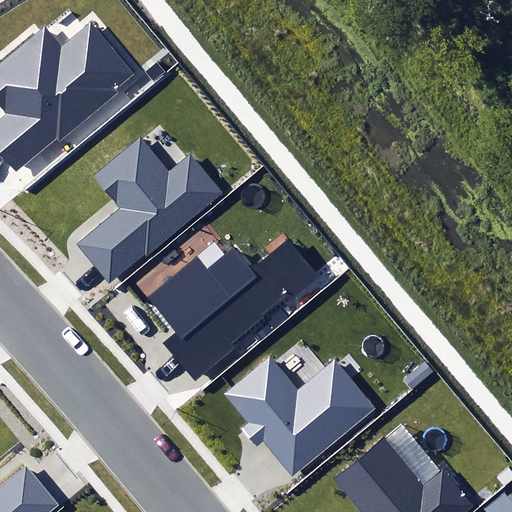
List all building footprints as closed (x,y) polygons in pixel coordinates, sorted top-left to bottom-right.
[(0,118),(0,151),(16,171),(57,138),(59,141),(119,93),(116,89),(134,74),(92,23),(61,47),(45,28),(0,64),(0,103),(8,113),(0,118)] [(77,245),(108,282),(145,252),(148,255),(227,191),(191,147),(169,164),(140,130),(89,172),(120,210),(77,245)] [(164,343),(194,380),(234,348),(231,343),(291,294),(295,298),(319,278),(287,239),(252,268),(234,246),(207,268),(196,255),(147,296),(177,332),(164,343)] [(263,442),(291,476),(374,408),(334,359),(297,390),(270,357),(224,394),(248,423),(241,429),(256,448),(263,442)] [(404,379),(412,389),(434,370),(426,361),(404,379)] [(466,511),(474,506),(443,467),(421,485),(386,441),(337,481),(361,511),(466,511)] [(0,511),(45,511),(58,502),(26,465),(0,486),(0,511)] [(511,471),(508,467),(497,477),(504,485),(511,477),(511,471)] [(510,511),(511,511),(511,502),(504,493),(484,509),(486,511),(510,511)]
